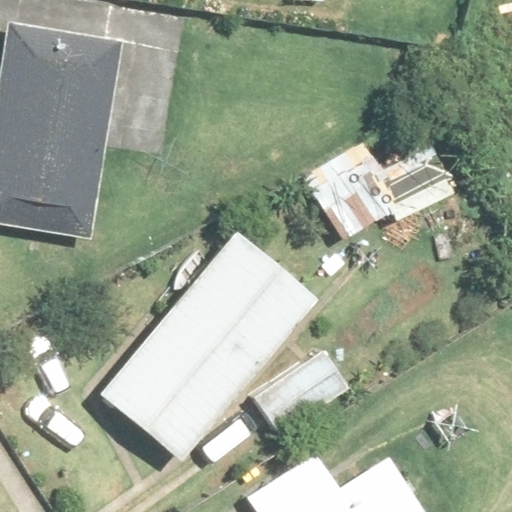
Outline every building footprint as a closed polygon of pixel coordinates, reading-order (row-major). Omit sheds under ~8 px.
[(108,32),(0,17),(0,222),(80,233),(108,32)] [(367,139),(299,176),(335,241),(402,204),(367,139)] [(310,299),(229,233),(99,393),(180,459),(310,299)] [(349,389),(325,350),(252,394),(277,434),(349,389)] [(315,448),(245,492),(257,511),(424,511),(387,452),(338,484),(315,448)]
